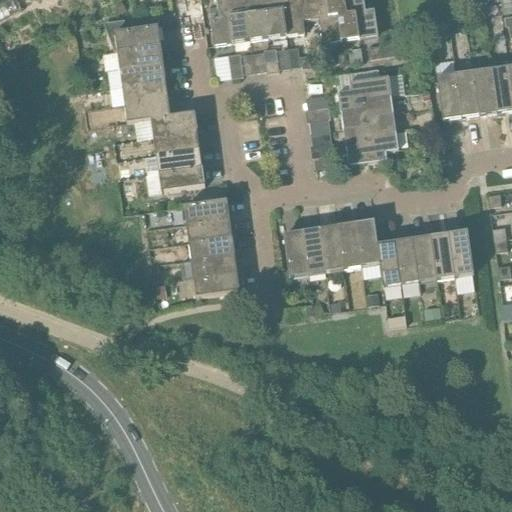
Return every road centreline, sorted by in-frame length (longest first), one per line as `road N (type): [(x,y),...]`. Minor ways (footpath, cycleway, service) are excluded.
road 1 (tertiary): [(0,340),(93,392),(123,432),(161,511)]
road 2 (residential): [(306,194),(359,187),(401,208),(440,202),(465,167),(511,160)]
road 3 (residential): [(221,93),(292,82),(306,194)]
road 4 (residential): [(268,200),(232,171),(221,93)]
